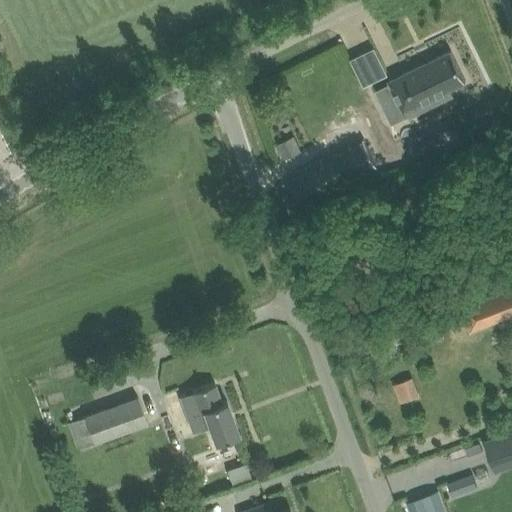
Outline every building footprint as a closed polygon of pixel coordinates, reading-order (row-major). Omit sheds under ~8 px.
[(390,79),(407,115),(453,93),(450,88),(466,80),(451,50),(438,56),(437,53),(433,55),(435,57),(390,79)] [(294,134),(277,142),(284,158),(302,150),(294,134)] [(334,152),(288,174),(302,202),(303,201),(377,166),(363,137),(334,152)] [(486,269),(479,271),(483,284),(490,282),(486,269)] [(477,273),(467,276),(470,289),(480,286),(477,273)] [(465,276),(454,280),(458,292),(469,289),(465,276)] [(470,303),(463,305),(463,307),(470,324),(472,328),(506,316),(511,313),(511,286),(470,301),(470,303)] [(418,394),(412,376),(394,383),(401,399),(408,397),(408,398),(418,394)] [(215,382),(180,394),(189,419),(193,430),(210,424),(216,441),(217,441),(239,433),(227,399),(222,401),(215,382)] [(68,420),(78,447),(147,421),(138,395),(68,420)] [(511,430),(485,440),(496,470),(511,463),(511,430)] [(227,468),(232,484),(251,478),(246,462),(227,468)] [(473,473),(448,482),(452,494),(477,485),(473,473)] [(291,511),(290,508),(278,511),(272,511),(268,502),(270,501),(270,500),(240,511),(291,511)]
